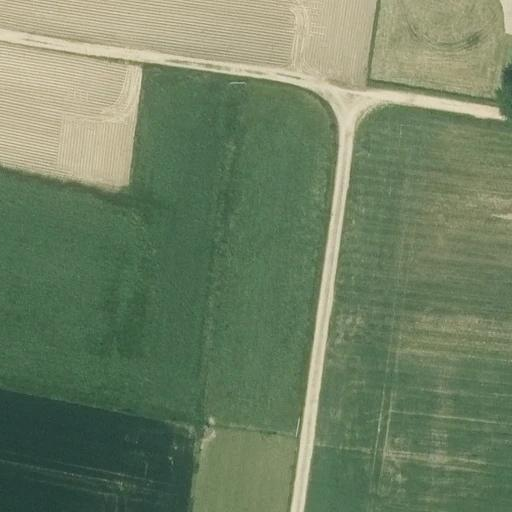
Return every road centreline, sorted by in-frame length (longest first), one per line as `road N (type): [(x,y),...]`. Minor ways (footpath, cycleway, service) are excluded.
road 1 (track): [(351,88),(296,511)]
road 2 (track): [(351,88),(0,35)]
road 3 (track): [(351,88),(511,116)]
